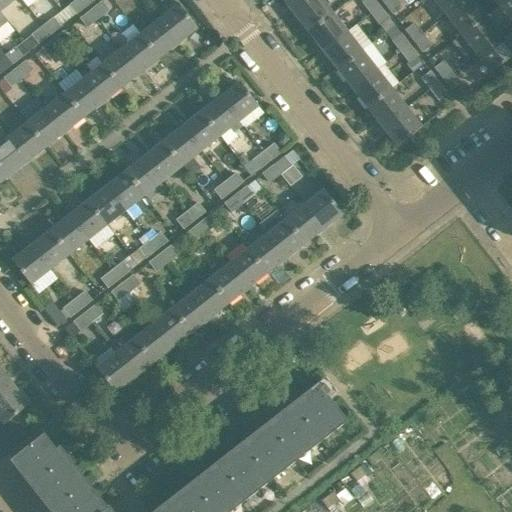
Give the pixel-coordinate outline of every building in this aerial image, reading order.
[(0,0),(0,10),(13,0),(0,0)] [(76,0),(69,6),(76,14),(87,6),(82,0),(76,0)] [(310,0),(282,0),(293,14),(310,0)] [(332,14),(321,0),(310,0),(293,14),(308,33),(332,14)] [(371,14),(379,7),(373,0),(366,0),(363,3),(371,14)] [(401,8),(394,0),(387,0),(384,3),(392,14),(401,8)] [(466,0),(433,0),(446,16),(466,0)] [(466,0),(446,16),(461,35),(485,16),(472,0),(466,0)] [(90,10),(97,19),(108,10),(101,2),(90,10)] [(158,20),(177,44),(197,29),(178,4),(158,20)] [(387,18),(379,7),(371,14),(379,25),(387,18)] [(90,10),(80,18),(87,27),(97,19),(90,10)] [(308,33),(323,51),(347,32),(332,14),(308,33)] [(499,35),(485,16),(461,35),(475,54),(499,35)] [(42,27),(49,35),(59,27),(53,19),(42,27)] [(159,59),(177,44),(158,20),(140,34),(159,59)] [(405,31),(414,41),(422,35),(414,24),(405,31)] [(32,35),(38,44),(49,35),(42,27),(32,35)] [(53,40),(60,48),(70,40),(63,31),(53,40)] [(361,51),(347,32),(323,51),(337,70),(361,51)] [(121,49),(140,73),(159,59),(140,34),(121,49)] [(400,52),(409,45),(400,34),(392,41),(400,52)] [(414,41),(422,52),(430,45),(422,35),(414,41)] [(511,51),(499,35),(475,54),(491,73),(511,56),(511,51)] [(53,40),(42,48),(49,57),(60,48),(53,40)] [(417,55),(409,45),(400,52),(408,62),(417,55)] [(5,57),(11,65),(22,57),(15,48),(5,57)] [(121,88),(140,73),(121,49),(102,64),(121,88)] [(337,70),(352,89),(376,70),(361,51),(337,70)] [(0,60),(0,72),(0,73),(11,65),(5,57),(0,60)] [(15,70),(21,78),(32,70),(25,61),(15,70)] [(443,79),(451,72),(443,62),(435,68),(443,79)] [(83,79),(102,103),(121,88),(102,64),(83,79)] [(15,70),(4,78),(11,87),(21,78),(15,70)] [(391,89),(376,70),(352,89),(367,108),(391,89)] [(430,90),(438,83),(430,72),(421,79),(430,90)] [(460,83),(451,72),(443,79),(451,90),(460,83)] [(83,118),(102,103),(83,79),(64,94),(83,118)] [(239,82),(220,97),(239,122),(258,106),(239,82)] [(446,93),(438,83),(430,90),(438,100),(446,93)] [(367,108),(382,127),(406,108),(391,89),(367,108)] [(45,108),(64,133),(83,118),(64,94),(45,108)] [(220,97),(201,112),(220,136),(239,122),(220,97)] [(45,147),(64,133),(45,108),(26,123),(45,147)] [(421,127),(406,108),(382,127),(397,146),(421,127)] [(201,112),(182,127),(201,151),(220,136),(201,112)] [(8,138),(26,162),(45,147),(26,123),(8,138)] [(163,142),(182,166),(201,151),(182,127),(163,142)] [(282,149),(291,141),(284,131),(278,136),(278,143),(282,149)] [(231,133),(222,139),(227,147),(237,141),(231,133)] [(0,167),(8,177),(26,162),(8,138),(0,143),(0,167)] [(163,181),(182,166),(163,142),(144,157),(163,181)] [(263,153),(269,161),(280,153),(273,144),(263,153)] [(252,161),(259,169),(269,161),(263,153),(252,161)] [(144,157),(125,171),(144,195),(163,181),(144,157)] [(273,165),(280,174),(290,166),(283,157),(273,165)] [(273,165),(262,174),(269,182),(280,174),(273,165)] [(300,178),(290,166),(280,174),(289,186),(300,178)] [(125,171),(106,186),(125,210),(144,195),(125,171)] [(225,182),(231,191),(242,182),(235,173),(225,182)] [(214,190),(221,199),(231,191),(225,182),(214,190)] [(106,186),(88,201),(106,225),(125,210),(106,186)] [(235,195),(242,203),(252,195),(246,187),(235,195)] [(304,205),(322,229),(342,213),(323,190),(304,205)] [(235,195),(224,203),(231,212),(242,203),(235,195)] [(88,201),(69,216),(87,240),(106,225),(88,201)] [(187,211),(194,220),(204,212),(197,203),(187,211)] [(304,244),(322,229),(304,205),(285,220),(304,244)] [(176,220),(183,229),(194,220),(187,211),(176,220)] [(69,216),(50,231),(69,255),(87,240),(69,216)] [(197,225),(204,233),(215,225),(208,217),(197,225)] [(266,235),(285,258),(304,244),(285,220),(266,235)] [(197,225),(187,233),(194,241),(204,233),(197,225)] [(31,245),(50,269),(69,255),(50,231),(31,245)] [(149,241),(156,250),(167,242),(160,233),(149,241)] [(266,273),(285,258),(266,235),(247,249),(266,273)] [(139,249),(146,258),(156,250),(149,241),(139,249)] [(11,261),(30,285),(50,269),(31,245),(11,261)] [(160,254),(166,263),(176,254),(170,246),(160,254)] [(228,264),(247,288),(266,273),(247,249),(228,264)] [(160,254),(150,262),(155,271),(166,263),(160,254)] [(112,271),(118,279),(129,271),(122,262),(112,271)] [(228,303),(247,288),(228,264),(209,279),(228,303)] [(101,279),(108,288),(118,279),(112,271),(101,279)] [(122,284),(128,293),(139,284),(132,276),(122,284)] [(191,294),(209,318),(228,303),(209,279),(191,294)] [(122,284),(111,292),(118,301),(128,293),(122,284)] [(74,300),(80,309),(91,301),(84,292),(74,300)] [(190,333),(209,318),(191,294),(172,309),(190,333)] [(63,309),(70,318),(80,309),(74,300),(63,309)] [(84,314),(91,322),(101,314),(95,305),(84,314)] [(153,324),(172,347),(190,333),(172,309),(153,324)] [(60,323),(65,319),(59,311),(58,310),(49,317),(56,326),(60,323)] [(91,322),(84,314),(74,322),(80,330),(91,322)] [(80,330),(74,322),(65,329),(71,337),(80,330)] [(153,362),(172,347),(153,324),(134,338),(153,362)] [(115,353),(134,377),(153,362),(134,338),(115,353)] [(114,393),(134,377),(115,353),(96,369),(114,393)] [(0,395),(13,386),(0,369),(0,395)] [(317,384),(153,511),(229,511),(346,421),(317,384)] [(13,386),(0,395),(0,419),(4,424),(28,405),(13,386)] [(10,461),(49,511),(100,511),(106,507),(59,448),(56,450),(44,435),(10,461)] [(307,476),(300,468),(294,472),(301,481),(307,476)]
